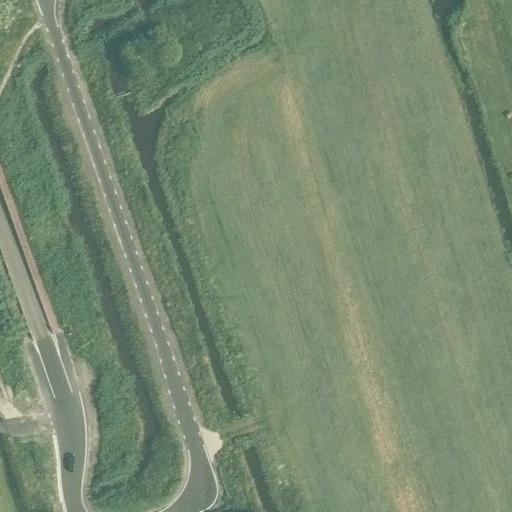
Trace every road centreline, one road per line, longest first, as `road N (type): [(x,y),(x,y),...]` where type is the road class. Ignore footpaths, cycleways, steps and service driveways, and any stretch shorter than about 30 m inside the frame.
road 1 (unclassified): [(184,511),(200,457),(62,52),(52,0)]
road 2 (tertiary): [(76,511),(70,418),(0,214)]
